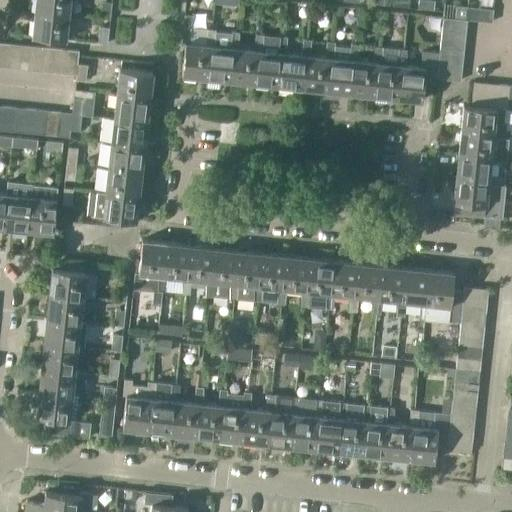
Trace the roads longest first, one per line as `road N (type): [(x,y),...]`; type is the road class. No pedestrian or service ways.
road 1 (residential): [(0,455),(407,500)]
road 2 (residential): [(425,245),(157,225),(164,142)]
road 3 (residential): [(484,508),(507,253)]
